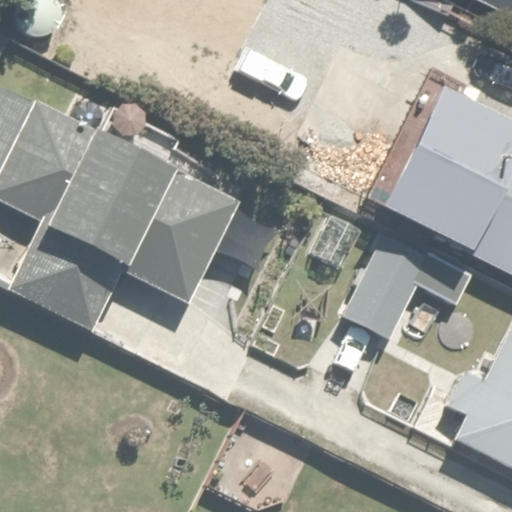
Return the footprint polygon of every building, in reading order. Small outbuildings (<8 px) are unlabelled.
[(511,0),(466,0),(511,20),(511,0)] [(511,138),(412,94),(364,202),(511,267),(511,138)] [(227,214),(0,100),(0,219),(18,229),(0,264),(0,303),(71,339),(103,276),(170,309),(196,258),(243,281),(261,246),(221,226),(227,214)] [(458,286),(368,239),(326,321),(378,348),(405,296),(443,315),(458,286)] [(511,348),(472,330),(426,431),(511,469),(511,348)]
